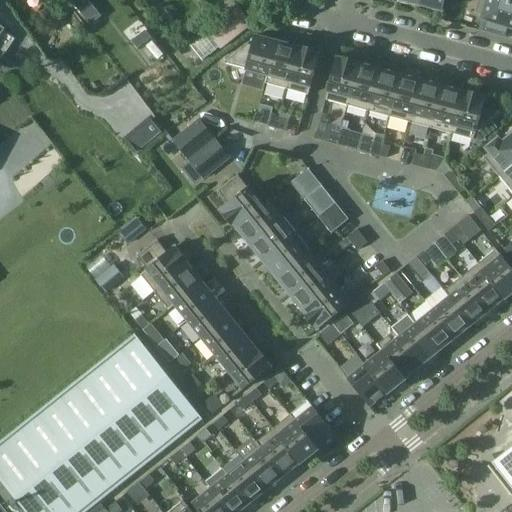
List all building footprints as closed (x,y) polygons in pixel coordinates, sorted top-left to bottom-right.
[(420,0),(420,4),(442,10),(444,0),(420,0)] [(511,28),(511,3),(500,0),(477,0),(474,13),(482,15),(481,19),(483,20),(480,30),(508,38),(511,28)] [(252,22),(239,6),(207,32),(220,47),(252,22)] [(265,84),(277,41),(255,36),(252,46),(248,45),(249,45),(248,43),(224,62),(225,64),(226,63),(246,69),(246,70),(267,76),(265,84)] [(297,47),(277,41),(265,84),(286,90),(298,46),(297,46),(297,47)] [(298,46),(286,90),(308,95),(320,52),(298,46)] [(337,57),(326,100),(347,106),(359,62),(337,57)] [(359,62),(347,106),(368,112),(380,69),(359,64),(360,63),(359,62)] [(400,75),(380,69),(368,112),(389,117),(400,75)] [(421,80),(400,75),(389,117),(410,123),(421,80)] [(442,86),(421,80),(410,123),(431,128),(442,86)] [(462,91),(442,86),(431,128),(451,134),(463,91),(462,90),(462,91)] [(463,91),(451,134),(473,140),(476,130),(479,131),(478,131),(479,133),(503,113),(502,112),(482,107),(485,96),(463,91)] [(24,108),(10,118),(16,127),(30,117),(24,108)] [(276,129),(280,117),(271,114),(267,126),(276,129)] [(276,129),(285,131),(289,119),(280,117),(276,129)] [(151,120),(138,130),(149,143),(162,133),(151,120)] [(174,141),(189,160),(214,139),(199,120),(174,141)] [(332,131),(328,143),(337,145),(340,133),(332,131)] [(348,135),(340,133),(337,145),(345,147),(348,135)] [(376,134),(373,142),(377,143),(382,144),(384,136),(376,134)] [(511,134),(502,143),(498,138),(486,148),(489,153),(483,158),(499,177),(511,166),(511,134)] [(189,160),(204,178),(229,158),(214,139),(189,160)] [(378,156),(382,144),(377,143),(373,142),(370,154),(378,156)] [(390,147),(382,144),(378,156),(387,158),(390,147)] [(423,156),(415,153),(412,165),(420,168),(423,156)] [(420,168),(428,170),(431,158),(423,156),(420,168)] [(511,166),(499,177),(511,193),(511,166)] [(313,175),(308,169),(298,177),(304,183),(313,175)] [(451,170),(444,175),(452,185),(458,179),(451,170)] [(220,211),(234,228),(270,200),(269,199),(263,204),(249,187),(249,188),(238,175),(217,191),(228,204),(220,211)] [(458,179),(452,185),(459,194),(466,189),(458,179)] [(330,196),(320,204),(325,210),(335,203),(330,196)] [(270,200),(234,228),(235,229),(236,228),(249,244),(283,217),(270,200)] [(335,203),(318,217),(331,233),(348,220),(335,203)] [(488,216),(480,207),(474,212),(481,222),(488,216)] [(481,222),(489,231),(495,226),(488,216),(481,222)] [(135,217),(126,224),(137,237),(146,230),(135,217)] [(283,217),(249,244),(262,261),(297,233),(283,217)] [(457,224),(451,230),(456,236),(463,231),(457,224)] [(347,237),(352,244),(362,236),(357,230),(347,237)] [(451,230),(444,235),(449,242),(456,236),(451,230)] [(297,233),(262,261),(276,278),(310,250),(297,233)] [(352,244),(358,251),(367,243),(362,236),(352,244)] [(154,292),(189,264),(175,247),(168,253),(157,240),(136,256),(147,270),(140,275),(154,292)] [(511,270),(495,249),(478,263),(506,299),(511,293),(511,270)] [(310,250),(276,278),(289,295),(324,267),(310,250)] [(429,258),(424,251),(417,257),(422,264),(429,258)] [(417,257),(408,264),(423,283),(432,276),(417,257)] [(390,271),(382,261),(375,266),(383,276),(390,271)] [(487,309),(488,311),(504,298),(505,299),(506,299),(478,263),(461,277),(487,309)] [(113,264),(95,280),(105,292),(123,277),(113,264)] [(168,309),(202,282),(189,266),(190,265),(189,264),(154,292),(168,309)] [(324,267),(289,295),(302,311),(302,312),(337,284),(324,267)] [(384,284),(396,299),(407,290),(395,275),(384,284)] [(488,311),(487,309),(461,277),(444,290),(471,325),(488,311)] [(188,321),(216,299),(202,282),(168,309),(169,310),(175,305),(188,321)] [(337,284),(302,312),(316,330),(351,301),(337,284)] [(383,284),(373,292),(380,301),(390,293),(383,284)] [(453,337),(455,338),(471,325),(444,290),(443,291),(448,297),(432,310),(453,337)] [(201,338),(229,315),(216,299),(188,321),(201,338)] [(364,310),(359,303),(349,311),(355,318),(364,310)] [(455,338),(453,337),(432,310),(415,324),(438,352),(455,338)] [(142,314),(135,320),(143,329),(150,324),(142,314)] [(353,324),(346,314),(333,324),(340,334),(353,324)] [(215,355),(243,332),(229,315),(201,338),(215,355)] [(420,364),(421,365),(438,352),(415,324),(399,337),(394,331),(420,364)] [(321,335),(328,345),(340,336),(332,326),(321,335)] [(421,365),(420,364),(394,331),(377,345),(405,380),(406,379),(405,378),(421,365)] [(257,348),(256,348),(243,332),(215,355),(228,372),(257,348)] [(135,334),(0,440),(0,480),(24,511),(86,511),(203,420),(135,334)] [(381,351),(365,364),(388,393),(405,380),(377,345),(376,345),(381,351)] [(271,366),(257,348),(228,372),(242,389),(271,366)] [(182,353),(170,363),(179,374),(191,364),(182,353)] [(347,378),(370,406),(387,393),(388,394),(388,393),(365,364),(347,378)] [(280,369),(273,375),(278,382),(284,388),(291,383),(280,369)] [(192,375),(185,380),(193,390),(200,385),(192,375)] [(278,382),(273,375),(263,383),(269,389),(278,382)] [(262,395),(256,388),(247,396),(252,403),(262,395)] [(214,395),(203,403),(212,414),(223,406),(214,395)] [(247,396),(237,404),(243,410),(252,403),(247,396)] [(290,414),(289,415),(318,450),(318,449),(318,448),(334,435),(312,407),(295,420),(290,414)] [(289,415),(273,428),(301,464),(318,450),(289,415)] [(223,416),(213,423),(218,430),(228,422),(223,416)] [(282,474),(283,476),(299,463),(300,464),(301,464),(273,428),(256,442),(282,474)] [(202,443),(211,435),(207,429),(197,436),(202,443)] [(283,476),(282,474),(256,442),(255,442),(260,449),(244,461),(267,490),(283,476)] [(511,511),(511,447),(488,467),(511,496),(511,494),(511,511)] [(185,457),(180,450),(170,458),(175,465),(185,457)] [(248,501),(250,503),(267,490),(244,461),(239,455),(222,469),(227,475),(248,501)] [(154,482),(149,475),(139,483),(144,489),(154,482)] [(238,511),(250,503),(248,501),(227,475),(210,489),(229,511),(238,511)] [(24,511),(0,480),(0,511),(24,511)] [(139,483),(127,492),(137,506),(150,496),(144,489),(139,483)] [(200,511),(229,511),(210,489),(193,503),(200,511)] [(191,511),(183,501),(168,511),(191,511)]
